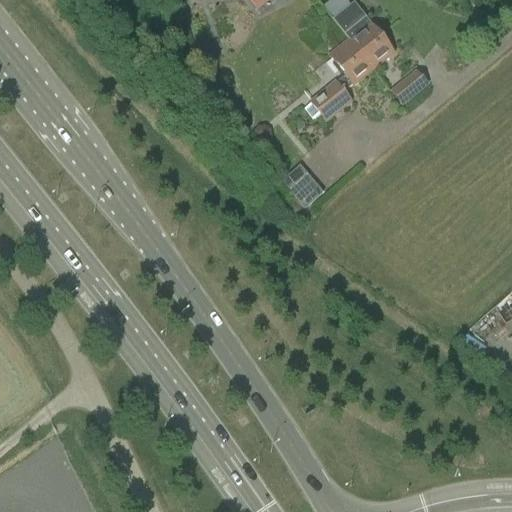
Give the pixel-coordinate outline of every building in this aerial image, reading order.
[(245,0),(255,11),(260,7),(268,0),(245,0)] [(353,6),(332,23),(348,43),(349,43),(372,71),(392,55),(369,26),(353,6)] [(310,106),(304,111),(312,121),(318,116),(324,124),(349,104),(342,95),(372,71),(349,43),(348,43),(328,59),(343,78),(309,105),(310,106)] [(401,109),(427,88),(426,87),(415,73),(389,94),(401,109)] [(271,139),(270,131),(264,127),(256,128),(252,134),(253,142),(259,146),(267,145),(271,139)] [(280,183),(304,211),(323,195),(299,167),(280,183)]
